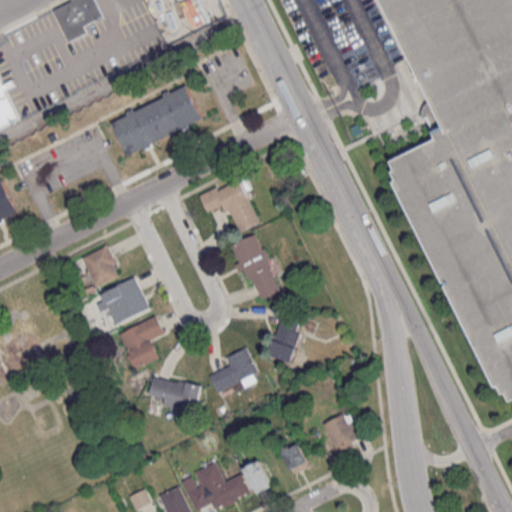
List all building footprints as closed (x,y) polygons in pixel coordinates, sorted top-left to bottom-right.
[(72,0),(54,9),(70,41),(87,32),(84,25),(104,15),(96,0),(72,0)] [(147,0),(219,0),(227,15),(188,36),(179,19),(161,28),(147,0)] [(511,0),(386,0),(452,132),(388,164),(508,404),(511,402),(511,0)] [(0,128),(21,118),(0,76),(0,128)] [(128,155),(205,122),(189,84),(112,118),(128,155)] [(0,223),(20,215),(3,177),(0,178),(0,223)] [(201,195),(208,211),(227,204),(238,231),(260,223),(242,179),(201,195)] [(234,243),(258,300),(283,290),(258,233),(234,243)] [(122,275),(108,246),(83,257),(97,287),(122,275)] [(150,308),(136,277),(101,292),(105,301),(99,303),(104,312),(110,310),(116,324),(150,308)] [(153,338),(165,333),(157,315),(120,332),(137,368),(162,357),(153,338)] [(292,360),(303,325),(282,318),(271,354),(292,360)] [(259,371),(248,347),(227,356),(232,365),(211,375),(219,391),(243,380),(245,385),(257,380),(254,374),(259,371)] [(198,410),(201,383),(154,377),(152,395),(166,397),(165,406),(198,410)] [(324,424),(340,452),(363,439),(348,411),(324,424)] [(291,472),(309,467),(302,443),(284,448),(291,472)] [(257,493),(275,484),(262,459),(244,467),(257,493)] [(252,493),(243,473),(226,481),(217,461),(195,472),(197,475),(184,481),(197,510),(214,502),(217,509),(252,493)] [(167,511),(192,511),(181,485),(160,494),(168,511),(167,511)] [(130,497),(137,509),(152,502),(146,489),(130,497)]
